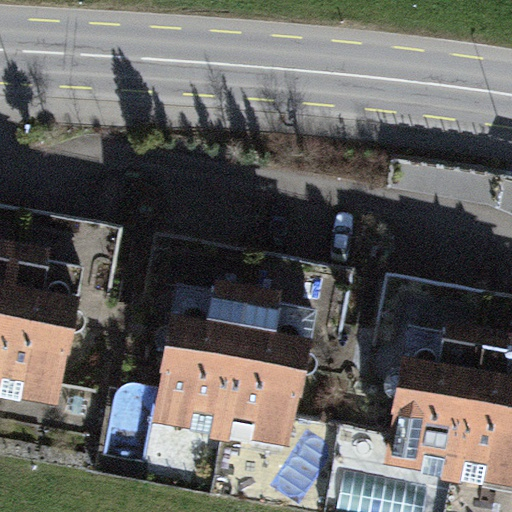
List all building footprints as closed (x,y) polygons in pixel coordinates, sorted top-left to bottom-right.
[(21,262),(0,259),(0,290),(18,292),(21,262)] [(0,295),(0,406),(78,421),(98,313),(0,295)] [(191,330),(171,438),(308,462),(328,355),(191,330)] [(511,387),(423,371),(403,479),(511,498),(511,387)] [(148,468),(152,383),(112,381),(108,466),(148,468)]
